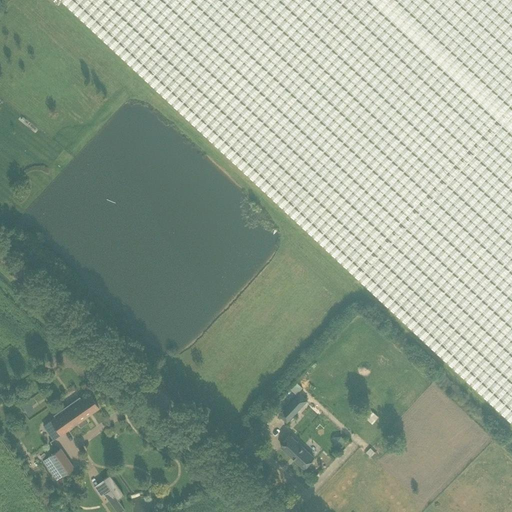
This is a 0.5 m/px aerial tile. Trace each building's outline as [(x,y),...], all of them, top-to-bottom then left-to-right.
[(511,0),(63,0),(511,421),(511,0)] [(60,434),(78,423),(80,427),(87,421),(84,418),(99,408),(89,393),(81,399),(80,397),(68,405),(70,407),(50,420),(60,434)] [(299,394),(279,416),(286,423),(307,401),(299,394)] [(373,413),(367,419),(372,423),(378,417),(373,413)] [(281,446),(304,468),(314,458),(290,436),(281,446)] [(371,448),(366,453),(371,457),(375,452),(371,448)] [(60,449),(49,457),(63,476),(74,468),(60,449)] [(117,500),(123,495),(109,475),(94,486),(101,496),(103,494),(116,511),(120,511),(124,509),(117,500)]
